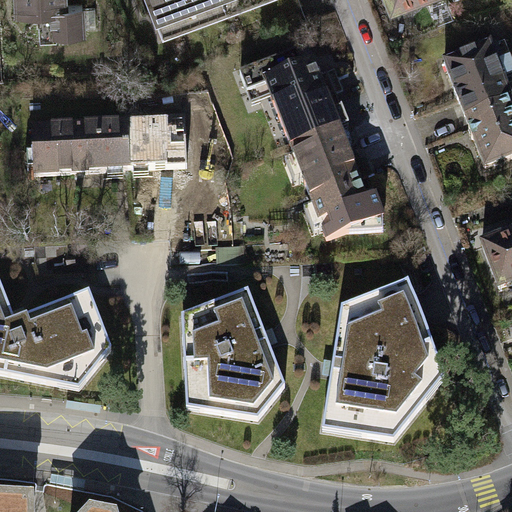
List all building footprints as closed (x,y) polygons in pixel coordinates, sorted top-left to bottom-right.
[(14,0),(15,11),(53,10),(54,32),(83,31),(82,6),(66,6),(65,0),(14,0)] [(143,0),(155,27),(224,0),(143,0)] [(387,0),(392,12),(420,0),(387,0)] [(439,63),(461,117),(507,99),(492,63),(498,61),(492,48),(487,49),(485,45),(439,63)] [(263,86),(290,152),(339,133),(325,98),(332,95),(328,83),(320,86),(310,61),(297,66),(291,53),(236,75),(244,93),(263,86)] [(511,112),(507,99),(461,117),(482,170),(511,157),(511,112)] [(185,123),(125,126),(127,173),(187,170),(186,153),(185,123)] [(34,178),(127,173),(125,126),(32,131),(33,155),(25,155),(26,170),(34,170),(34,178)] [(351,166),(339,133),(290,152),(310,204),(324,241),(344,233),(379,232),(380,217),(370,197),(364,200),(355,180),(364,176),(358,164),(351,166)] [(500,289),(511,284),(511,233),(482,245),(500,289)] [(243,248),(219,249),(220,265),(244,263),(243,248)] [(404,283),(366,298),(372,310),(336,323),(321,417),(360,424),(359,437),(390,442),(422,402),(412,394),(436,366),(404,283)] [(0,376),(58,387),(60,376),(88,381),(112,351),(99,321),(89,326),(78,299),(14,322),(0,286),(0,376)] [(185,375),(199,375),(202,412),(258,421),(284,387),(266,340),(248,292),(211,307),(215,319),(184,331),(185,375)] [(0,511),(32,511),(32,500),(0,497),(0,511)]
